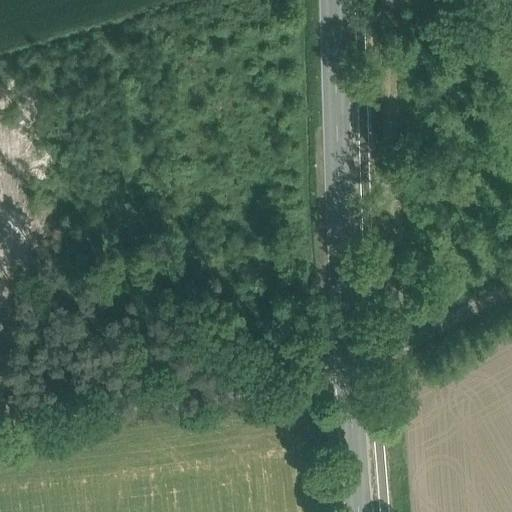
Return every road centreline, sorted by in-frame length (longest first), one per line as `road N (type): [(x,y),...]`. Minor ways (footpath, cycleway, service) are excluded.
road 1 (track): [(511,286),(285,399),(0,434)]
road 2 (secondary): [(342,0),(366,511)]
